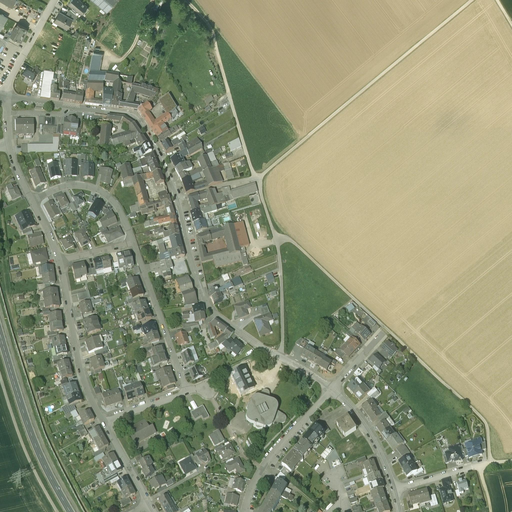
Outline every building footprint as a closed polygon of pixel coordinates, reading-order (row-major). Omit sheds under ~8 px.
[(78,11),(81,14),(87,8),(78,0),(70,0),(67,4),(77,12),(78,11)] [(117,0),(90,0),(106,13),(117,0)] [(66,16),(70,18),(74,20),(77,16),(70,10),(66,16)] [(66,16),(60,12),(57,18),(56,18),(54,21),(66,29),(70,22),(68,22),(70,18),(66,16)] [(11,36),(16,39),(16,38),(20,40),(23,34),(24,35),(25,31),(26,29),(17,23),(16,26),(15,26),(13,30),(10,36),(11,36)] [(146,42),(151,29),(145,27),(140,39),(146,42)] [(2,38),(8,42),(11,36),(10,36),(6,33),(2,38)] [(89,75),(98,75),(102,54),(94,52),(89,75)] [(31,71),(26,68),(22,76),(32,82),(35,75),(36,75),(32,73),(32,71),(31,71)] [(33,68),(32,71),(32,73),(36,75),(35,75),(38,76),(40,72),(33,68)] [(42,99),(50,100),(51,87),(52,82),(53,74),(44,73),(42,99)] [(116,84),(118,76),(117,76),(117,75),(116,75),(115,76),(112,75),(106,74),(106,75),(104,82),(114,84),(116,84)] [(86,96),(92,97),(91,101),(99,102),(102,103),(102,91),(103,84),(104,82),(106,75),(98,75),(89,75),(87,83),(86,91),(86,96)] [(118,84),(116,84),(114,84),(112,93),(111,99),(114,99),(115,96),(120,96),(119,93),(117,92),(118,84)] [(143,96),(145,99),(151,101),(157,93),(152,90),(141,86),(141,88),(132,86),(130,92),(128,99),(132,100),(134,93),(143,96)] [(56,88),(51,87),(50,100),(59,101),(60,95),(55,94),(56,88)] [(80,94),(75,94),(75,95),(74,103),(82,104),(83,99),(83,95),(82,95),(83,93),(82,93),(83,91),(80,91),(80,94)] [(62,101),(74,103),(75,95),(67,94),(63,93),(62,101)] [(86,96),(85,100),(85,104),(98,106),(99,102),(91,101),(92,97),(86,96)] [(111,99),(110,107),(119,108),(120,96),(115,96),(114,99),(111,99)] [(178,115),(167,97),(160,102),(168,115),(154,124),(149,118),(145,121),(152,132),(163,125),(178,115)] [(123,109),(134,110),(135,106),(131,105),(132,100),(128,99),(125,104),(123,104),(122,109),(123,109)] [(142,107),(137,111),(142,118),(147,114),(151,111),(147,105),(146,104),(145,105),(142,107)] [(124,125),(128,121),(124,118),(107,116),(107,121),(121,123),(124,125)] [(70,121),(64,120),(63,127),(63,132),(70,133),(71,120),(70,119),(69,120),(70,121)] [(73,120),(71,120),(70,133),(76,134),(77,129),(78,122),(73,121),(73,120)] [(16,136),(24,135),(24,121),(15,121),(16,136)] [(34,135),(33,121),(24,121),(24,135),(34,135)] [(136,140),(143,138),(134,124),(128,129),(131,133),(136,139),(136,140)] [(107,125),(102,125),(100,149),(108,149),(110,127),(107,125)] [(152,132),(157,139),(167,132),(163,125),(152,132)] [(35,145),(21,145),(22,154),(58,153),(60,135),(60,126),(57,126),(56,134),(53,135),(53,145),(35,145)] [(198,130),(201,136),(206,133),(203,127),(198,130)] [(167,132),(157,139),(159,142),(163,140),(174,133),(173,132),(171,130),(167,132)] [(175,147),(178,145),(179,145),(178,142),(181,140),(181,139),(184,137),(185,136),(182,130),(177,133),(179,136),(176,138),(177,139),(172,142),(175,147)] [(136,139),(131,133),(110,140),(112,148),(136,139)] [(178,145),(181,154),(197,145),(196,142),(195,141),(188,145),(188,144),(184,146),(184,145),(182,142),(181,140),(178,142),(179,145),(178,145)] [(165,143),(161,145),(166,153),(172,149),(167,141),(165,143)] [(131,145),(129,142),(114,148),(116,151),(118,151),(118,150),(131,146),(131,145)] [(228,145),(230,151),(236,149),(233,142),(228,145)] [(145,154),(151,152),(147,143),(147,144),(140,147),(141,150),(143,149),(145,154)] [(181,154),(179,155),(181,159),(188,155),(188,156),(202,148),(200,143),(197,145),(181,154)] [(212,153),(214,157),(222,153),(220,149),(212,153)] [(148,165),(155,162),(152,154),(140,160),(143,164),(144,167),(148,165)] [(170,160),(173,166),(182,162),(181,159),(179,155),(174,158),(170,160)] [(197,160),(201,169),(203,173),(211,170),(205,157),(202,158),(197,160)] [(77,161),(66,161),(65,168),(66,168),(66,171),(67,171),(67,176),(77,176),(77,166),(77,161)] [(189,163),(184,165),(175,169),(179,177),(183,174),(192,170),(189,163)] [(228,163),(221,166),(224,172),(231,169),(228,163)] [(57,164),(47,166),(50,181),(61,178),(59,172),(57,164)] [(93,166),(85,165),(85,167),(84,173),(83,173),(83,177),(93,178),(93,166)] [(130,171),(128,165),(119,169),(123,182),(132,179),(130,171)] [(151,175),(152,174),(159,172),(157,165),(150,169),(149,170),(151,175)] [(141,168),(130,171),(132,179),(143,177),(141,168)] [(222,183),(218,174),(216,168),(211,170),(203,173),(194,177),(196,180),(200,178),(199,178),(203,176),(207,183),(195,187),(196,191),(219,184),(222,183)] [(112,172),(103,169),(102,175),(100,183),(108,185),(112,172)] [(193,173),(185,177),(180,179),(182,182),(189,179),(194,177),(203,173),(201,169),(193,173)] [(234,177),(231,169),(224,172),(227,180),(234,177)] [(39,170),(30,174),(35,188),(44,184),(39,170)] [(164,183),(160,172),(159,172),(152,174),(154,178),(156,186),(164,183)] [(147,206),(146,201),(141,182),(150,179),(154,178),(152,174),(151,175),(143,177),(132,179),(141,212),(146,211),(145,206),(147,206)] [(191,183),(183,186),(186,194),(194,192),(191,183)] [(257,193),(255,184),(253,184),(230,192),(231,193),(232,193),(234,200),(257,193)] [(13,189),(8,192),(12,201),(20,197),(16,188),(13,189)] [(211,191),(197,195),(199,202),(207,199),(209,205),(197,209),(198,212),(202,211),(210,208),(217,206),(214,198),(211,191)] [(82,193),(72,198),(74,203),(77,207),(84,203),(81,198),(83,197),(82,193)] [(227,203),(234,200),(232,193),(231,193),(224,195),(227,203)] [(64,195),(57,199),(62,208),(68,204),(64,195)] [(197,195),(187,198),(189,206),(195,204),(199,202),(197,195)] [(214,198),(217,206),(227,203),(224,195),(223,195),(222,195),(214,198)] [(165,207),(171,205),(168,197),(159,199),(160,203),(162,208),(165,207)] [(103,206),(96,201),(88,213),(96,218),(103,206)] [(52,203),(44,207),(51,220),(59,216),(56,210),(52,203)] [(154,210),(153,205),(151,205),(147,206),(145,206),(146,211),(147,215),(154,213),(154,210)] [(198,212),(192,213),(191,214),(192,219),(200,218),(199,214),(201,214),(203,213),(202,211),(198,212)] [(27,212),(14,218),(17,222),(18,222),(23,232),(30,229),(34,227),(27,212)] [(102,228),(103,229),(105,228),(116,223),(112,215),(107,218),(105,218),(106,219),(99,222),(102,228)] [(175,221),(174,215),(167,217),(164,218),(161,219),(162,224),(165,224),(171,222),(175,221)] [(162,224),(161,219),(160,219),(156,220),(149,222),(143,224),(145,228),(162,224)] [(203,221),(201,221),(194,223),(195,228),(194,228),(196,233),(205,231),(207,230),(207,229),(205,230),(203,221)] [(232,226),(238,248),(242,247),(249,245),(243,223),(232,226)] [(206,235),(208,234),(222,230),(221,225),(207,230),(205,231),(206,235)] [(222,230),(208,234),(210,241),(224,237),(228,251),(205,257),(205,254),(200,255),(201,264),(213,261),(215,269),(242,261),(243,267),(247,265),(242,247),(238,248),(232,226),(222,230)] [(170,238),(179,236),(177,227),(170,229),(168,229),(169,235),(170,238)] [(108,234),(104,236),(106,239),(107,239),(109,243),(122,236),(119,228),(108,234)] [(82,231),(74,235),(76,238),(81,248),(89,243),(82,230),(82,231)] [(196,238),(198,247),(203,247),(202,244),(210,241),(208,234),(206,235),(196,238)] [(33,237),(27,238),(29,246),(38,243),(38,246),(43,245),(42,239),(42,238),(41,235),(33,237)] [(173,252),(182,250),(179,236),(170,238),(169,239),(172,249),(173,252)] [(68,238),(60,242),(65,251),(73,247),(72,244),(69,239),(68,238)] [(176,259),(184,257),(182,250),(173,252),(170,253),(168,253),(169,258),(175,257),(176,259)] [(45,251),(30,254),(33,265),(40,263),(46,261),(48,261),(45,251)] [(122,255),(125,267),(125,269),(133,268),(131,261),(132,260),(131,260),(129,253),(122,255)] [(169,258),(168,253),(166,254),(161,255),(159,256),(161,263),(166,262),(170,260),(169,258)] [(122,255),(116,257),(117,264),(118,269),(125,267),(122,255)] [(108,259),(100,260),(103,271),(111,269),(109,263),(108,259)] [(94,262),(93,262),(95,269),(96,273),(103,271),(100,260),(97,261),(95,261),(94,262)] [(161,263),(159,263),(161,271),(154,272),(157,281),(163,280),(162,276),(170,274),(169,270),(172,269),(170,260),(166,262),(161,263)] [(83,265),(72,268),(75,281),(80,280),(80,277),(85,276),(86,276),(85,272),(83,265)] [(43,277),(54,276),(53,268),(46,269),(38,270),(39,278),(43,277)] [(265,277),(267,283),(274,280),(272,275),(265,277)] [(55,285),(54,276),(43,277),(44,286),(45,286),(55,285)] [(230,284),(232,289),(234,288),(242,285),(239,277),(229,282),(230,284)] [(127,284),(129,292),(140,288),(137,280),(133,281),(127,284)] [(181,294),(192,291),(188,281),(186,282),(180,284),(179,284),(182,294),(181,294)] [(208,293),(210,299),(211,299),(230,290),(232,289),(230,284),(221,289),(221,290),(217,292),(216,290),(208,293)] [(140,288),(129,292),(133,300),(139,298),(143,297),(142,294),(141,294),(140,288)] [(192,291),(181,294),(183,299),(185,299),(186,303),(193,301),(196,300),(192,290),(192,291)] [(230,290),(211,299),(214,305),(222,302),(220,297),(224,295),(225,296),(232,293),(230,290)] [(46,292),(43,293),(44,301),(57,299),(58,299),(57,291),(46,292)] [(78,302),(84,300),(90,299),(88,293),(77,296),(78,302)] [(101,297),(90,299),(91,303),(92,306),(103,303),(101,297)] [(57,299),(44,301),(45,310),(48,310),(59,308),(57,299)] [(85,304),(79,305),(82,316),(92,313),(89,303),(85,304)] [(135,316),(147,311),(144,303),(135,306),(131,308),(132,311),(133,311),(135,316)] [(237,313),(236,313),(238,319),(247,316),(245,310),(250,309),(248,303),(235,308),(237,313)] [(260,314),(268,312),(266,305),(258,308),(260,314)] [(135,316),(133,316),(135,320),(134,321),(135,324),(135,325),(139,324),(151,319),(148,311),(147,311),(135,316)] [(50,316),(51,325),(61,323),(60,314),(50,316)] [(194,316),(193,316),(195,323),(195,324),(198,323),(200,323),(199,322),(205,321),(203,314),(194,316)] [(254,320),(260,337),(270,333),(269,328),(267,329),(265,322),(271,320),(269,314),(261,317),(254,320)] [(364,321),(372,329),(373,328),(375,325),(367,318),(364,321)] [(96,319),(82,323),(86,335),(100,331),(96,319)] [(224,327),(216,321),(209,325),(214,329),(215,327),(221,331),(224,327)] [(61,323),(51,325),(49,325),(50,333),(51,334),(56,333),(62,332),(61,323)] [(369,335),(358,324),(355,327),(353,326),(350,330),(350,331),(349,332),(353,335),(355,332),(356,333),(360,337),(364,341),(369,335)] [(146,337),(156,333),(153,325),(141,329),(140,330),(142,334),(144,335),(145,337),(146,337)] [(233,333),(227,329),(224,333),(220,340),(216,342),(208,346),(210,351),(213,349),(214,350),(222,345),(228,340),(229,339),(233,333)] [(156,333),(146,337),(148,345),(151,344),(159,341),(156,333)] [(177,337),(176,339),(178,347),(187,344),(186,340),(187,339),(185,334),(178,336),(177,337)] [(57,339),(52,340),(53,341),(54,349),(65,347),(63,338),(57,339)] [(98,338),(85,342),(89,354),(102,350),(98,338)] [(350,340),(346,344),(354,352),(360,346),(353,339),(352,338),(350,340)] [(234,343),(229,339),(228,340),(222,345),(228,350),(228,349),(234,343)] [(306,347),(307,347),(309,344),(301,339),(296,343),(295,345),(305,350),(306,347)] [(240,345),(235,341),(234,343),(228,349),(236,356),(243,348),(242,348),(243,346),(241,345),(240,345)] [(315,345),(310,342),(309,344),(307,347),(312,350),(315,345)] [(390,346),(387,343),(381,350),(382,351),(389,357),(390,358),(396,351),(393,349),(395,347),(392,344),(390,346)] [(348,358),(354,352),(346,344),(341,350),(340,351),(345,355),(348,358)] [(67,355),(65,347),(54,349),(56,357),(61,356),(67,355)] [(301,357),(311,363),(317,353),(312,350),(307,347),(306,347),(305,350),(301,357)] [(154,359),(164,355),(161,348),(153,350),(151,351),(151,352),(154,359)] [(311,363),(319,367),(324,359),(322,358),(324,353),(319,350),(317,353),(311,363)] [(341,359),(345,355),(340,351),(341,350),(340,350),(337,351),(334,353),(341,359)] [(389,357),(382,351),(380,353),(386,359),(389,357)] [(182,355),(181,356),(185,366),(194,362),(191,352),(190,353),(182,355)] [(154,359),(153,359),(154,363),(151,364),(153,369),(159,367),(167,364),(164,355),(154,359)] [(385,363),(376,355),(370,362),(379,370),(385,363)] [(96,358),(90,360),(91,364),(89,365),(90,368),(92,367),(94,372),(100,369),(104,368),(100,357),(96,358)] [(329,362),(324,359),(319,367),(327,372),(331,364),(332,363),(329,362)] [(61,364),(57,365),(60,373),(70,370),(68,362),(61,364)] [(198,367),(189,372),(193,380),(203,376),(201,373),(203,373),(202,369),(200,370),(198,367)] [(244,368),(231,374),(235,385),(237,384),(238,388),(237,388),(240,395),(254,388),(250,381),(247,376),(248,375),(244,368)] [(161,381),(172,377),(169,369),(156,374),(159,382),(161,381)] [(354,374),(358,378),(363,373),(358,369),(354,374)] [(72,377),(70,370),(60,373),(61,380),(72,377)] [(172,377),(161,381),(164,389),(166,388),(173,385),(175,385),(172,377)] [(354,395),(364,386),(357,379),(353,382),(353,383),(347,388),(354,395)] [(69,387),(64,388),(64,389),(67,398),(78,394),(75,384),(69,387)] [(132,388),(135,398),(138,397),(139,398),(143,397),(141,391),(139,387),(136,388),(135,386),(131,388),(132,388)] [(364,386),(354,395),(360,402),(367,395),(370,393),(370,392),(364,386)] [(132,388),(124,391),(127,402),(132,400),(132,399),(135,398),(132,388)] [(367,395),(369,398),(377,391),(374,388),(370,392),(370,393),(367,395)] [(250,425),(253,425),(253,426),(253,427),(255,427),(256,429),(258,430),(263,429),(264,429),(267,429),(270,428),(271,426),(273,423),(273,425),(275,426),(277,426),(284,424),(286,422),(286,420),(286,419),(285,417),(276,412),(277,410),(277,407),(276,405),(274,403),(269,401),(269,395),(269,393),(267,391),(265,391),(264,391),(256,398),(254,398),(252,399),(251,401),(249,404),(247,406),(246,408),(246,410),(247,411),(245,416),(245,419),(246,421),(248,423),(250,425)] [(366,400),(369,403),(372,401),(380,394),(377,391),(369,398),(366,400)] [(110,393),(101,396),(105,408),(114,405),(111,396),(110,393)] [(111,396),(114,405),(121,402),(119,396),(118,393),(111,396)] [(81,402),(78,394),(67,398),(66,398),(69,405),(69,407),(72,406),(81,402)] [(362,408),(367,415),(375,409),(377,408),(372,401),(369,403),(362,408)] [(69,407),(69,405),(61,409),(65,416),(70,414),(75,411),(72,406),(69,407)] [(203,406),(190,413),(194,421),(201,417),(202,421),(209,418),(203,406)] [(380,416),(375,409),(367,415),(373,423),(378,419),(379,418),(378,418),(380,416)] [(78,417),(75,411),(70,414),(73,420),(78,417)] [(88,411),(79,417),(84,426),(94,421),(88,411)] [(378,419),(380,421),(385,417),(387,415),(385,412),(380,416),(378,418),(379,418),(378,419)] [(387,415),(385,417),(388,420),(385,422),(389,429),(394,425),(387,415)] [(347,417),(336,425),(345,438),(356,430),(347,417)] [(149,428),(144,420),(129,429),(133,437),(130,439),(133,445),(155,433),(152,427),(149,428)] [(322,422),(316,426),(325,433),(325,434),(330,431),(327,426),(326,427),(324,424),(323,425),(322,422)] [(376,428),(381,435),(389,429),(385,422),(384,422),(382,424),(376,428)] [(303,441),(312,448),(325,433),(316,426),(303,441)] [(94,443),(95,442),(103,438),(98,428),(89,433),(94,443)] [(381,435),(387,442),(395,435),(389,429),(381,435)] [(84,430),(78,432),(81,438),(87,435),(84,430)] [(218,431),(208,437),(214,447),(224,441),(218,431)] [(406,443),(398,433),(396,435),(404,445),(406,443)] [(396,435),(395,435),(387,442),(392,448),(394,447),(401,442),(396,435)] [(108,447),(103,438),(95,442),(100,451),(101,450),(108,447)] [(478,442),(472,444),(475,457),(482,455),(481,451),(479,445),(482,444),(481,440),(477,441),(478,442)] [(303,441),(293,452),(302,459),(312,448),(303,441)] [(409,453),(401,442),(394,447),(401,457),(402,457),(409,453)] [(469,459),(475,457),(472,444),(465,446),(466,449),(468,456),(469,459)] [(223,449),(218,451),(219,452),(223,460),(234,454),(230,445),(223,449)] [(459,447),(459,446),(449,449),(450,453),(445,454),(446,455),(448,463),(455,461),(455,462),(459,461),(460,461),(462,461),(462,460),(461,453),(459,447)] [(321,456),(325,459),(333,451),(328,447),(321,456)] [(204,450),(195,455),(196,456),(199,462),(204,465),(207,463),(210,461),(204,450)] [(299,462),(302,459),(293,452),(282,465),(284,467),(290,472),(291,473),(292,473),(291,472),(293,469),(294,470),(300,463),(299,462)] [(105,464),(107,467),(117,462),(112,455),(102,460),(104,464),(105,464)] [(139,463),(143,461),(140,455),(134,458),(137,464),(139,463)] [(399,462),(403,470),(412,465),(408,458),(408,457),(403,460),(399,462)] [(143,461),(139,463),(143,470),(150,466),(151,466),(149,462),(150,461),(149,458),(143,461)] [(189,459),(179,464),(185,475),(196,469),(193,465),(190,458),(189,459)] [(227,465),(225,466),(229,472),(235,469),(238,474),(244,471),(238,459),(233,462),(227,465)] [(334,468),(342,464),(340,459),(332,463),(334,468)] [(363,465),(365,469),(375,466),(374,461),(367,464),(363,465)] [(121,471),(117,462),(107,467),(112,476),(116,474),(121,471)] [(413,464),(412,465),(403,470),(407,477),(412,474),(416,472),(415,472),(417,471),(413,464)] [(145,478),(154,473),(150,466),(143,470),(141,471),(145,478)] [(378,473),(375,466),(365,469),(366,471),(362,472),(364,478),(366,477),(378,473)] [(290,472),(284,467),(280,473),(286,478),(290,472)] [(278,481),(283,484),(286,478),(280,473),(275,480),(278,481)] [(379,473),(378,473),(366,477),(369,485),(372,484),(381,481),(379,473)] [(112,476),(102,481),(105,485),(109,482),(117,478),(116,474),(112,476)] [(161,477),(148,484),(152,490),(153,489),(155,491),(166,485),(165,483),(163,480),(162,481),(161,477)] [(117,484),(121,492),(130,487),(126,479),(120,482),(117,484)] [(240,481),(235,480),(232,489),(232,490),(235,491),(241,493),(244,483),(240,481)] [(468,490),(466,481),(462,482),(462,480),(458,481),(459,483),(456,483),(458,490),(459,494),(460,494),(463,493),(463,491),(468,490)] [(278,481),(272,492),(281,497),(291,503),(294,497),(284,492),(287,486),(283,484),(278,481)] [(384,488),(381,481),(372,484),(374,492),(382,489),(384,488)] [(453,501),(448,486),(443,487),(444,489),(440,490),(444,504),(453,501)] [(135,495),(130,487),(121,492),(126,500),(129,499),(135,495)] [(371,493),(374,500),(384,496),(382,489),(374,492),(371,493)] [(426,491),(416,493),(419,503),(419,505),(429,502),(430,502),(428,497),(426,491)] [(272,492),(263,507),(272,511),(281,497),(272,492)] [(411,505),(419,503),(416,493),(408,496),(410,502),(411,505)] [(231,496),(227,495),(227,496),(225,503),(225,504),(236,507),(238,498),(231,496)] [(376,508),(377,507),(387,504),(384,496),(374,500),(373,500),(376,508)] [(158,501),(163,510),(171,505),(167,497),(163,499),(162,499),(158,501)] [(131,503),(129,499),(126,500),(120,503),(123,508),(131,503)]
